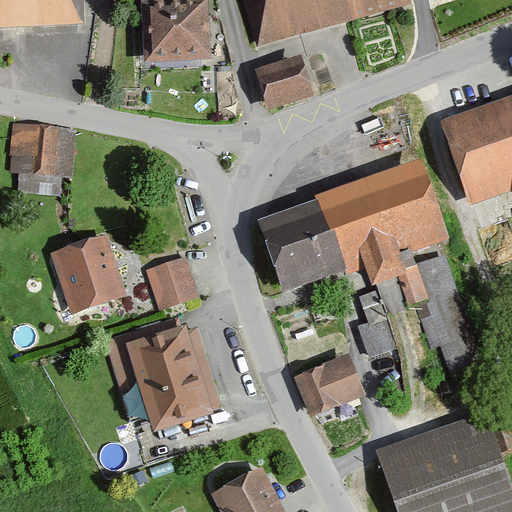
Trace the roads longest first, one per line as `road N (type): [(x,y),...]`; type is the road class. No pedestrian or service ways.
road 1 (tertiary): [(345,511),(301,431),(234,249)]
road 2 (tertiary): [(276,133),(511,38)]
road 3 (unclassified): [(198,142),(0,96)]
road 4 (track): [(260,135),(226,0)]
road 5 (unclassified): [(234,249),(248,186),(276,133)]
